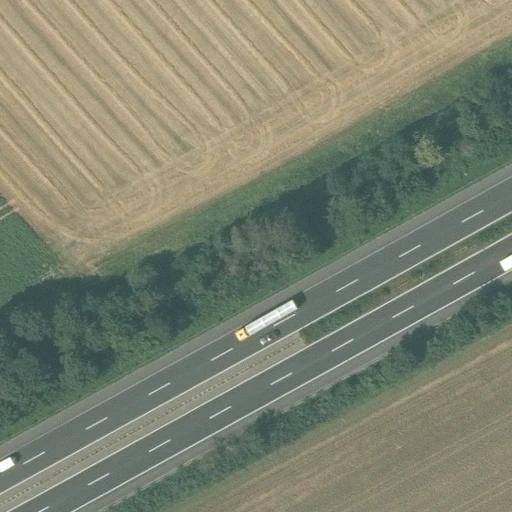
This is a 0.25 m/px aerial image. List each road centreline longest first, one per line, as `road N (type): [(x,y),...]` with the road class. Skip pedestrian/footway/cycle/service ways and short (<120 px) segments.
road 1 (motorway): [(511,182),(0,470)]
road 2 (track): [(0,334),(511,48)]
road 3 (motorway): [(38,511),(511,248)]
